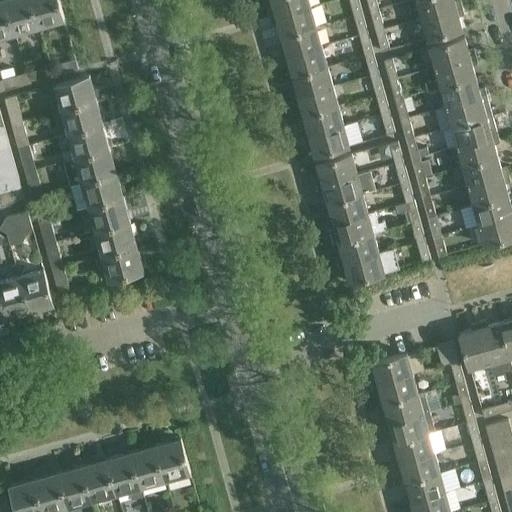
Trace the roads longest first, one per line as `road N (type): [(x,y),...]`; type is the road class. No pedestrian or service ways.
road 1 (residential): [(233,294),(149,0)]
road 2 (residential): [(253,362),(449,310)]
road 3 (residential): [(73,343),(233,294)]
